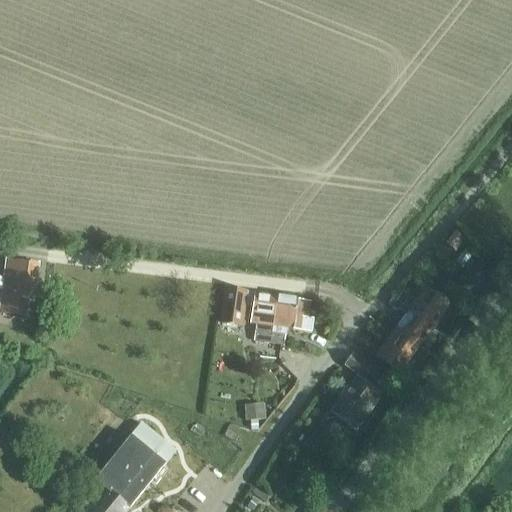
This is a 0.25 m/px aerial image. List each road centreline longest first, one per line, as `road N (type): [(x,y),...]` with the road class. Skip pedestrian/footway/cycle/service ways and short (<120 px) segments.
road 1 (residential): [(214,511),(245,456),(464,200)]
road 2 (residential): [(330,511),(511,286)]
